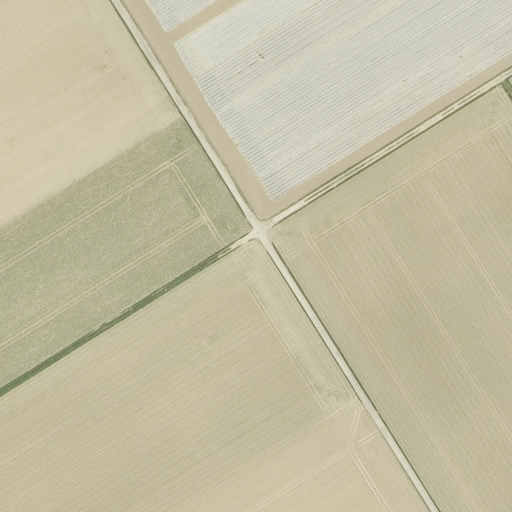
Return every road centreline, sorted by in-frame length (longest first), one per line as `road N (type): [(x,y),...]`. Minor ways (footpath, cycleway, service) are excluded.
road 1 (track): [(115,0),(435,511)]
road 2 (track): [(502,78),(0,395)]
